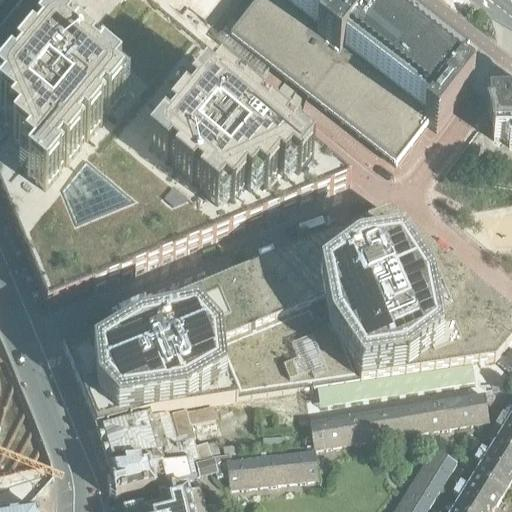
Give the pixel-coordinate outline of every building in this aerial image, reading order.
[(76,0),(32,54),(0,92),(0,201),(47,315),(134,279),(140,276),(148,273),(263,225),(351,189),(239,96),(123,0),(76,0)] [(0,0),(0,29),(23,0),(0,0)] [(248,0),(235,16),(244,22),(230,40),(286,83),(292,89),(301,96),(318,111),(396,170),(427,129),(436,136),(473,88),(462,80),(467,73),(380,6),(375,12),(369,8),(370,7),(360,0),(360,1),(359,0),(248,0)] [(511,102),(507,101),(490,102),(491,116),(488,118),(492,129),(493,144),(503,144),(509,150),(511,150),(511,102)] [(386,219),(63,353),(96,433),(96,432),(110,427),(132,422),(153,417),(306,394),(318,392),(472,368),(494,365),(511,341),(511,323),(509,321),(497,311),(386,219)] [(475,388),(472,368),(318,392),(321,412),(475,388)] [(489,427),(485,399),(470,402),(474,430),(478,429),(478,428),(488,426),(488,428),(489,427)] [(474,430),(470,402),(455,404),(460,432),(460,431),(470,429),(470,431),(474,430)] [(460,432),(455,404),(441,406),(445,435),(449,434),(449,433),(459,431),(459,432),(460,432)] [(445,435),(441,406),(426,409),(431,437),(431,436),(441,434),(441,435),(445,435)] [(431,437),(426,409),(412,411),(416,439),(420,439),(420,437),(430,436),(430,437),(431,437)] [(416,439),(412,411),(397,414),(402,442),(402,440),(412,439),(412,440),(416,439)] [(181,450),(194,446),(196,445),(192,432),(217,427),(214,414),(188,419),(187,416),(172,420),(179,443),(181,450)] [(402,442),(397,414),(382,416),(387,444),(391,443),(391,442),(401,440),(401,442),(402,442)] [(511,415),(509,421),(502,417),(498,423),(511,431),(511,415)] [(181,450),(179,443),(176,444),(169,416),(148,419),(132,423),(132,422),(111,428),(110,427),(96,432),(98,441),(94,442),(101,466),(106,465),(108,472),(161,466),(191,464),(193,464),(193,463),(194,463),(211,461),(206,447),(196,450),(194,446),(181,450)] [(387,444),(382,416),(368,418),(373,446),(373,445),(383,443),(383,445),(387,444)] [(373,446),(368,418),(353,421),(358,449),(362,448),(362,447),(372,445),(372,446),(373,446)] [(358,449),(353,421),(339,423),(344,451),(344,450),(354,448),(354,449),(358,449)] [(344,451),(339,423),(324,425),(329,453),(333,453),(333,451),(343,450),(343,451),(344,451)] [(511,431),(498,423),(487,439),(490,441),(511,454),(511,431)] [(329,453),(324,425),(309,428),(310,430),(313,449),(313,450),(314,456),(315,456),(315,454),(325,453),(325,454),(329,453)] [(285,451),(285,441),(263,441),(263,452),(285,451)] [(511,454),(490,441),(486,446),(491,449),(488,455),(481,450),(477,457),(511,478),(511,454)] [(221,460),(216,444),(206,447),(211,461),(221,460)] [(224,460),(231,459),(240,457),(239,448),(222,450),(224,459),(224,460)] [(313,450),(306,451),(307,459),(315,458),(315,456),(314,456),(313,450)] [(457,468),(433,453),(432,453),(432,454),(433,455),(428,463),(427,462),(424,466),(449,481),(457,468)] [(259,492),(274,491),(270,463),(270,462),(269,454),(267,454),(255,456),(256,463),(256,465),(259,492)] [(511,483),(511,478),(477,457),(473,462),(480,467),(473,478),(503,497),(511,483)] [(316,462),(315,458),(307,459),(300,459),(303,488),(307,488),(307,486),(317,485),(317,487),(318,486),(316,462)] [(226,468),(232,467),(231,459),(224,460),(224,459),(221,460),(211,461),(194,463),(200,481),(211,478),(215,477),(217,483),(228,481),(226,468)] [(303,488),(300,459),(285,461),(288,490),(289,490),(289,488),(299,487),(299,489),(303,488)] [(288,490),(285,461),(270,463),(274,491),(278,491),(278,490),(288,489),(288,490)] [(197,484),(191,464),(161,466),(108,472),(108,474),(110,483),(107,489),(108,494),(109,499),(115,502),(121,501),(167,490),(197,484)] [(259,492),(256,465),(241,466),(245,495),(249,494),(248,493),(258,492),(259,493),(259,492)] [(245,495),(241,466),(232,467),(226,468),(228,481),(229,494),(230,496),(231,496),(230,495),(240,494),(240,495),(245,495)] [(449,481),(424,466),(422,469),(423,470),(418,478),(417,478),(441,493),(449,481)] [(441,493),(417,478),(416,479),(417,479),(412,488),(411,487),(409,491),(433,506),(441,493)] [(494,511),(503,497),(473,478),(466,488),(460,484),(456,491),(489,511),(494,511)] [(205,511),(204,505),(202,498),(200,491),(187,494),(159,500),(160,507),(159,507),(135,511),(205,511)] [(429,511),(433,506),(409,491),(407,494),(408,495),(402,503),(401,503),(415,511),(429,511)] [(459,500),(451,511),(489,511),(456,491),(452,496),(459,500)] [(415,511),(401,503),(401,504),(402,504),(397,511),(415,511)]
